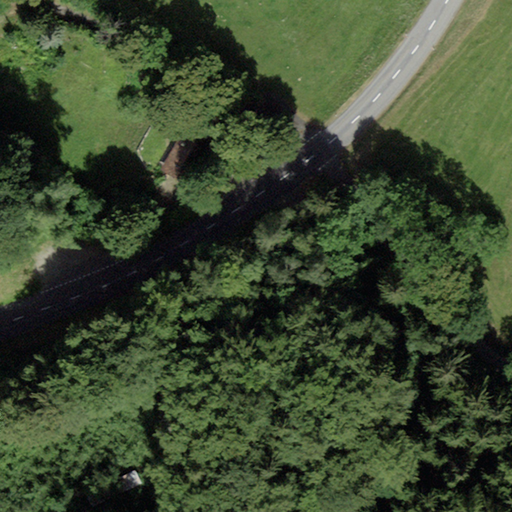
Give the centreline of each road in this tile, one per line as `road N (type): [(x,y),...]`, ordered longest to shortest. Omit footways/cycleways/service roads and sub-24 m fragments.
road 1 (secondary): [(320,152),(138,268),(0,323)]
road 2 (track): [(320,152),(139,33),(51,0)]
road 3 (unclassified): [(511,368),(439,304),(320,152)]
road 4 (secondary): [(446,0),(392,79),(320,152)]
